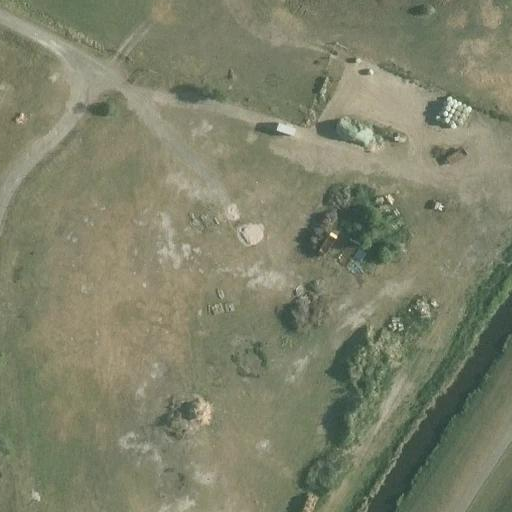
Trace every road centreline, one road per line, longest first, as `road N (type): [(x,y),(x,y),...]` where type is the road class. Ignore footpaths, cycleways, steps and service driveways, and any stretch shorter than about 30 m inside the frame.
road 1 (track): [(511,154),(395,174),(131,94),(93,75)]
road 2 (track): [(0,213),(18,176),(82,119),(93,75),(0,23)]
